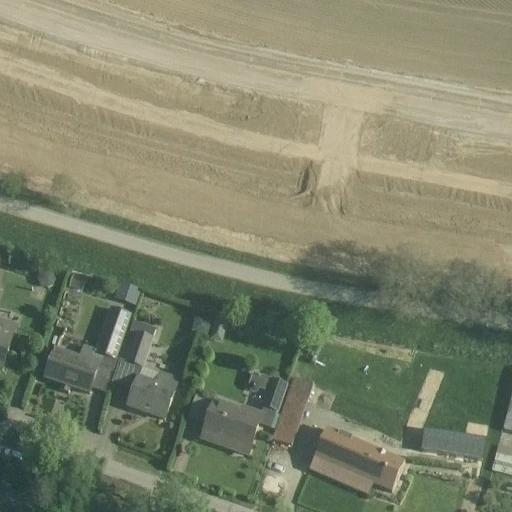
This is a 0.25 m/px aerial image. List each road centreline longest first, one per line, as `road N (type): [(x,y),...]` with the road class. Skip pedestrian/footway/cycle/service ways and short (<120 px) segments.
road 1 (unclassified): [(511,325),(222,270),(0,204)]
road 2 (unclassified): [(226,511),(0,431)]
